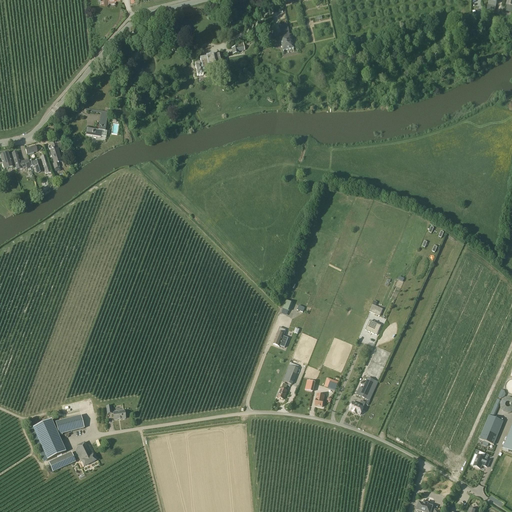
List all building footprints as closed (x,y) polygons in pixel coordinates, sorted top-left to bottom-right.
[(283,51),(294,49),(291,36),(290,36),(289,31),(283,33),(284,37),(280,38),(283,51)] [(243,44),(237,45),(237,47),(231,49),(233,55),(239,54),(239,52),(245,51),(243,44)] [(195,64),(197,76),(203,75),(203,72),(221,69),(219,56),(200,59),(201,63),(195,64)] [(101,138),(102,132),(105,132),(106,122),(108,113),(86,109),(85,112),(101,114),(100,121),(98,131),(87,129),(86,136),(101,138)] [(60,168),(59,163),(62,162),(59,149),(64,147),(62,143),(57,144),(51,146),(52,150),(50,151),(54,164),(53,164),(54,169),(60,168)] [(35,147),(35,146),(25,149),(27,155),(37,152),(35,147)] [(14,166),(12,160),(11,160),(9,153),(0,156),(4,170),(13,168),(13,167),(14,166)] [(12,154),(17,171),(26,168),(27,170),(31,169),(29,163),(28,160),(26,161),(20,163),(17,153),(12,154)] [(51,174),(46,156),(41,158),(46,175),(51,174)] [(30,167),(35,166),(36,170),(42,169),(39,161),(34,163),(34,161),(29,163),(30,167)] [(290,312),(293,304),(286,301),(283,309),(290,312)] [(374,301),(369,312),(375,315),(377,316),(380,317),(383,310),(375,307),(377,303),(374,301)] [(365,331),(377,336),(381,326),(370,321),(365,331)] [(277,333),(273,345),(279,347),(279,346),(285,348),(288,339),(283,337),(284,335),(286,330),(280,328),(278,333),(277,333)] [(287,369),(283,382),(292,385),(297,373),(299,369),(289,365),(287,369)] [(360,388),(356,395),(370,401),(378,383),(368,378),(363,389),(360,388)] [(313,393),(315,383),(307,381),(305,391),(313,393)] [(337,385),(330,383),(327,390),(335,392),(337,385)] [(284,400),(287,391),(285,391),(287,385),(283,384),(277,398),(284,400)] [(511,397),(507,397),(507,394),(503,392),(501,392),(500,396),(503,397),(501,403),(501,410),(507,412),(511,412),(511,397)] [(315,406),(322,408),(324,401),(325,396),(317,395),(317,396),(316,396),(315,406)] [(352,402),(348,411),(352,413),(357,416),(357,415),(360,416),(364,407),(366,403),(361,401),(359,405),(352,402)] [(126,419),(124,412),(113,414),(114,421),(126,419)] [(479,440),(493,445),(503,422),(489,417),(479,440)] [(75,418),(55,423),(58,436),(78,431),(75,418)] [(33,429),(47,461),(66,453),(51,421),(33,429)] [(511,428),(503,449),(511,452),(511,428)] [(95,462),(93,457),(93,456),(88,445),(75,451),(82,468),(95,462)] [(71,453),(49,464),(53,473),(76,463),(71,453)] [(485,459),(478,456),(473,467),(480,470),(482,466),(484,466),(483,467),(487,468),(490,462),(486,460),(486,461),(484,460),(485,459)] [(419,503),(416,511),(417,511),(416,511),(440,511),(434,510),(434,511),(431,511),(432,507),(427,506),(427,505),(424,504),(423,505),(419,503)]
